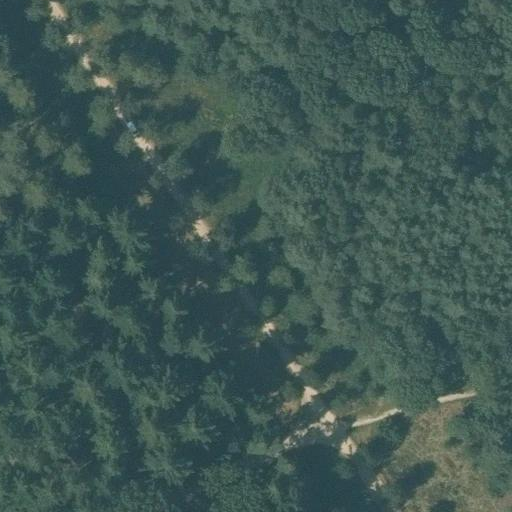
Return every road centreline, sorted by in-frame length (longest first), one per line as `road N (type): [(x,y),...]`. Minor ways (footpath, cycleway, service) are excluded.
road 1 (track): [(43,0),(394,511)]
road 2 (track): [(168,511),(335,421)]
